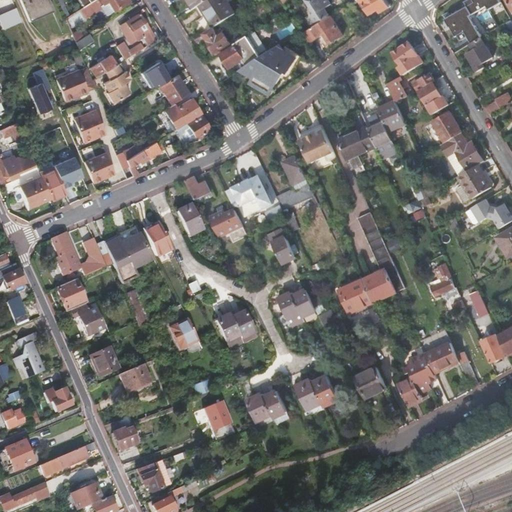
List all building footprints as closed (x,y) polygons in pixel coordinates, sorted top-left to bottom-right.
[(21,0),(29,18),(53,8),(49,0),(21,0)] [(130,1),(128,0),(100,0),(109,14),(130,1)] [(189,0),(186,0),(193,9),(195,8),(189,0)] [(189,0),(195,8),(197,7),(207,0),(189,0)] [(228,0),(207,0),(197,7),(211,29),(214,27),(237,13),(228,0)] [(308,18),(314,27),(326,19),(331,16),(326,8),(332,5),(329,0),(305,0),(312,10),(310,17),(308,18)] [(361,0),(357,0),(368,16),(371,15),(361,0)] [(389,7),(384,0),(361,0),(371,15),(379,10),(381,12),(389,7)] [(501,0),(470,0),(467,2),(474,14),(486,6),(489,11),(503,3),(501,0)] [(467,2),(443,15),(455,37),(466,31),(472,42),(481,37),(470,17),(474,14),(467,2)] [(17,7),(0,14),(0,22),(3,30),(23,22),(17,7)] [(53,8),(29,18),(31,21),(54,11),(53,8)] [(149,44),(160,37),(156,31),(155,32),(142,12),(139,14),(137,12),(131,16),(132,18),(123,23),(125,27),(123,28),(133,43),(144,36),(149,44)] [(314,27),(312,28),(318,38),(324,34),(330,43),(343,35),(331,16),(326,19),(314,27)] [(280,24),(276,18),(269,22),(273,28),(280,24)] [(214,27),(211,29),(204,33),(217,54),(232,44),(232,45),(235,44),(241,40),(238,36),(230,42),(222,29),(217,32),(214,27)] [(77,41),(79,48),(80,49),(95,40),(91,32),(77,41)] [(247,36),(241,40),(235,44),(235,45),(221,53),(230,67),(241,61),(245,67),(246,66),(261,57),(247,36)] [(481,37),(472,42),(475,49),(468,53),(478,71),(485,67),(483,63),(494,57),(481,37)] [(129,57),(145,47),(142,43),(130,50),(125,41),(119,45),(126,59),(129,57)] [(404,74),(424,62),(410,41),(394,52),(403,66),(400,68),(404,74)] [(281,44),(261,57),(246,66),(256,73),(252,79),(264,86),(265,84),(272,89),(281,75),(284,70),(287,73),(297,59),(286,51),(281,44)] [(91,67),(97,77),(106,71),(120,62),(116,57),(114,59),(111,55),(103,60),(100,62),(91,67)] [(169,77),(160,61),(142,72),(151,86),(158,82),(159,84),(169,77)] [(131,79),(120,62),(106,71),(110,79),(104,83),(109,92),(108,93),(115,103),(131,93),(125,83),(131,79)] [(93,80),(87,66),(57,79),(67,101),(75,97),(79,96),(96,88),(93,80)] [(419,80),(423,87),(436,80),(431,73),(419,80)] [(177,75),(160,85),(171,103),(187,92),(177,75)] [(394,95),(397,100),(397,101),(408,95),(402,86),(399,81),(403,79),(401,76),(389,83),(394,95)] [(435,82),(419,92),(428,106),(443,96),(435,82)] [(42,83),(27,89),(37,114),(52,108),(42,83)] [(511,97),(509,92),(497,99),(502,107),(511,100),(511,97)] [(195,105),(191,99),(178,108),(186,122),(200,113),(195,105)] [(493,112),(502,107),(497,99),(488,104),(493,112)] [(379,108),(385,120),(390,131),(407,123),(397,102),(397,101),(397,100),(379,108)] [(75,119),(84,140),(85,143),(99,137),(107,133),(96,110),(75,119)] [(462,132),(463,132),(451,111),(434,121),(446,142),(462,132)] [(206,113),(202,115),(201,115),(177,130),(186,143),(188,140),(196,138),(211,129),(206,121),(209,119),(206,113)] [(377,144),(378,146),(393,139),(390,131),(385,120),(369,127),(377,144)] [(0,129),(0,139),(18,132),(14,123),(0,129)] [(369,126),(339,139),(348,159),(355,174),(366,169),(360,154),(378,147),(378,146),(377,144),(369,127),(369,126)] [(313,128),(298,134),(300,139),(310,161),(325,155),(315,132),(313,128)] [(315,132),(325,155),(334,151),(324,128),(315,132)] [(446,142),(442,144),(449,155),(457,151),(468,170),(479,163),(485,160),(476,145),(471,148),(469,144),(462,132),(446,142)] [(426,140),(419,144),(424,154),(431,150),(426,140)] [(127,160),(129,162),(134,176),(140,173),(136,163),(147,156),(149,159),(163,150),(157,141),(143,150),(133,156),(127,160)] [(134,146),(130,148),(133,156),(143,150),(139,142),(133,145),(134,146)] [(130,148),(124,151),(127,160),(133,156),(130,148)] [(124,151),(117,154),(122,165),(129,162),(127,160),(124,151)] [(105,152),(84,162),(94,183),(115,174),(105,152)] [(0,180),(1,183),(4,181),(10,179),(6,170),(13,167),(7,153),(0,156),(0,180)] [(73,156),(53,164),(55,167),(63,186),(83,177),(73,156)] [(297,189),(280,196),(286,210),(316,197),(297,157),(285,162),(297,189)] [(129,162),(122,165),(127,179),(134,176),(129,162)] [(468,170),(460,175),(465,183),(467,186),(470,184),(478,196),(494,187),(479,163),(468,170)] [(63,186),(55,167),(41,174),(48,190),(51,197),(52,199),(66,193),(63,186)] [(30,207),(51,197),(48,190),(41,175),(20,185),(30,207)] [(196,176),(187,180),(196,198),(212,191),(207,180),(199,184),(196,176)] [(233,188),(229,190),(236,206),(241,204),(241,205),(252,200),(254,203),(259,200),(264,208),(273,203),(261,178),(252,183),(250,178),(233,187),(233,188)] [(467,186),(465,183),(463,184),(472,200),(478,196),(470,184),(467,186)] [(499,226),(500,228),(511,221),(511,214),(506,204),(499,208),(492,206),(488,198),(474,207),(482,221),(489,217),(495,219),(499,226)] [(202,228),(190,204),(177,211),(189,235),(202,228)] [(269,219),(285,210),(281,204),(265,212),(269,219)] [(244,224),(236,208),(222,215),(220,212),(212,215),(222,235),(244,224)] [(384,270),(377,273),(388,296),(406,287),(391,254),(372,211),(358,217),(370,243),(371,243),(370,242),(371,242),(384,270)] [(456,217),(450,221),(454,230),(460,226),(456,217)] [(157,256),(172,249),(160,224),(145,231),(148,235),(157,256)] [(511,228),(498,237),(509,257),(511,254),(511,228)] [(430,229),(420,233),(423,240),(433,236),(430,229)] [(67,232),(51,239),(58,256),(60,255),(62,260),(69,257),(71,263),(79,260),(67,232)] [(132,268),(152,259),(139,234),(120,242),(132,268)] [(287,236),(274,242),(284,263),(297,257),(287,236)] [(228,239),(218,243),(225,257),(235,253),(228,239)] [(103,240),(96,243),(106,266),(113,263),(105,246),(103,240)] [(105,246),(113,263),(122,283),(135,277),(119,240),(105,246)] [(0,268),(9,264),(6,259),(3,253),(0,254),(0,268)] [(443,283),(433,287),(437,296),(457,288),(447,264),(440,267),(442,271),(438,273),(443,283)] [(16,265),(10,268),(0,272),(0,278),(2,277),(8,289),(23,281),(16,265)] [(377,273),(364,279),(375,301),(388,296),(377,273)] [(77,279),(57,287),(67,311),(71,309),(85,303),(87,302),(77,279)] [(375,301),(364,279),(356,282),(341,290),(352,312),(367,305),(375,301)] [(196,281),(189,284),(193,293),(200,290),(196,281)] [(140,321),(150,318),(138,288),(128,292),(140,321)] [(293,292),(280,298),(290,319),(303,313),(305,316),(318,310),(308,289),(295,296),(293,292)] [(487,306),(480,291),(472,295),(482,318),(491,314),(487,306)] [(3,295),(16,326),(24,322),(12,294),(9,296),(7,294),(3,295)] [(461,302),(454,305),(457,311),(463,307),(461,302)] [(85,303),(71,309),(75,318),(80,316),(88,334),(104,328),(96,309),(89,312),(85,303)] [(341,328),(332,309),(321,315),(330,334),(341,328)] [(256,336),(244,311),(232,317),(230,313),(217,320),(230,349),(256,336)] [(197,340),(199,340),(188,318),(187,319),(170,327),(180,348),(197,340)] [(511,327),(500,335),(503,343),(509,356),(510,358),(511,356),(511,327)] [(36,360),(37,356),(32,344),(38,341),(35,334),(22,340),(24,346),(37,376),(44,373),(40,362),(36,360)] [(494,336),(483,341),(493,363),(504,358),(509,356),(503,343),(500,335),(499,334),(494,336)] [(37,376),(24,346),(22,340),(17,342),(16,344),(18,348),(20,349),(22,348),(21,356),(17,358),(21,370),(28,372),(29,376),(35,377),(37,376)] [(462,362),(452,342),(428,353),(437,373),(462,362)] [(109,347),(90,356),(99,376),(118,368),(109,347)] [(427,353),(416,358),(420,368),(422,367),(432,363),(427,353)] [(21,370),(17,358),(13,360),(18,371),(21,370)] [(413,365),(406,368),(408,373),(412,372),(420,368),(416,358),(411,360),(413,365)] [(471,360),(464,363),(470,378),(477,374),(471,360)] [(439,378),(432,363),(422,367),(429,383),(439,378)] [(151,381),(143,364),(120,374),(128,391),(151,381)] [(377,366),(369,370),(357,376),(367,398),(379,392),(387,388),(389,388),(378,366),(377,366)] [(420,368),(412,372),(415,377),(422,394),(431,389),(428,383),(429,383),(422,367),(420,368)] [(319,380),(331,404),(340,399),(329,375),(319,380)] [(422,394),(415,377),(400,384),(409,402),(416,398),(417,400),(424,397),(423,394),(422,394)] [(325,406),(331,404),(319,380),(314,382),(313,378),(298,385),(309,409),(324,403),(325,406)] [(42,390),(44,396),(53,392),(56,401),(51,403),(56,413),(70,407),(62,388),(57,390),(54,384),(42,390)] [(7,391),(12,403),(18,401),(13,388),(10,389),(10,390),(7,391)] [(264,393),(250,400),(259,420),(273,414),(278,424),(291,418),(279,390),(266,396),(264,393)] [(425,399),(424,397),(417,400),(416,398),(409,402),(411,406),(425,399)] [(222,400),(203,407),(216,438),(234,431),(222,400)] [(13,410),(3,414),(9,429),(25,423),(20,410),(14,413),(13,410)] [(33,426),(39,423),(36,414),(29,417),(33,426)] [(132,422),(131,422),(130,417),(128,416),(118,420),(121,429),(112,432),(119,449),(137,442),(130,425),(131,425),(132,422)] [(37,463),(28,441),(6,451),(15,472),(37,463)] [(94,443),(42,465),(46,475),(91,456),(90,453),(97,450),(94,443)] [(172,484),(162,459),(136,468),(143,485),(148,483),(152,492),(172,484)] [(44,484),(32,489),(36,499),(38,502),(50,497),(44,484)] [(91,505),(100,501),(94,485),(71,495),(77,511),(91,505)] [(184,491),(181,485),(167,492),(169,496),(152,505),(156,511),(157,511),(162,510),(162,511),(172,511),(176,510),(170,498),(184,491)] [(11,499),(8,494),(0,497),(0,503),(1,503),(5,511),(36,499),(32,489),(11,499)] [(115,511),(109,497),(100,501),(91,505),(94,511),(115,511)]
